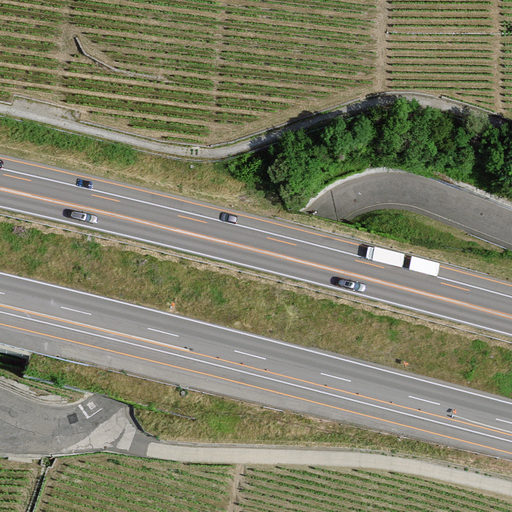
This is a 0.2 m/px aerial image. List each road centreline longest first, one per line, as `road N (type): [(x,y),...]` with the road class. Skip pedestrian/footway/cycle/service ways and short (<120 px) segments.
road 1 (unclassified): [(31,423),(55,425),(101,409),(347,195),(417,190),(511,229)]
road 2 (track): [(511,124),(419,100),(365,98),(241,143),(189,152),(0,109)]
road 3 (motorway): [(511,315),(0,186)]
road 4 (motorway): [(0,295),(511,423)]
road 5 (track): [(511,487),(391,460),(147,449),(84,418)]
